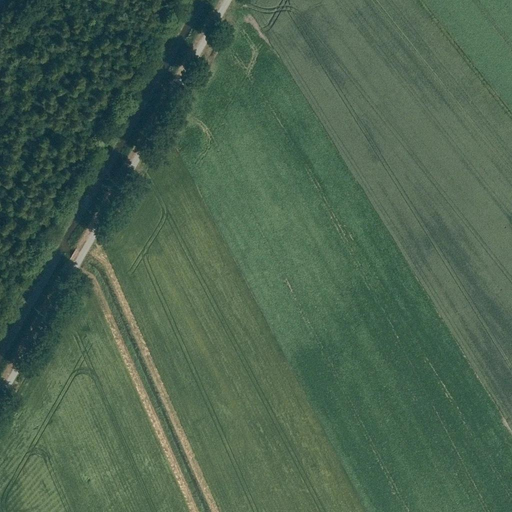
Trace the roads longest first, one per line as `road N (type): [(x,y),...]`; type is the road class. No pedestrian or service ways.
road 1 (unclassified): [(0,400),(230,0)]
road 2 (track): [(0,208),(117,0)]
